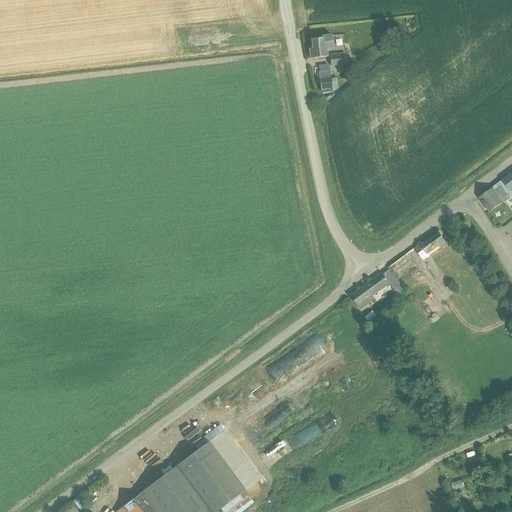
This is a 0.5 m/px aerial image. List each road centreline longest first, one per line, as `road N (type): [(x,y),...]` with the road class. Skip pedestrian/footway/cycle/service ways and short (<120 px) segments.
road 1 (unclassified): [(47,511),(363,272)]
road 2 (unclassified): [(363,272),(326,208),(281,0)]
road 3 (unclassified): [(334,511),(511,425)]
road 4 (unclassified): [(363,272),(466,196)]
